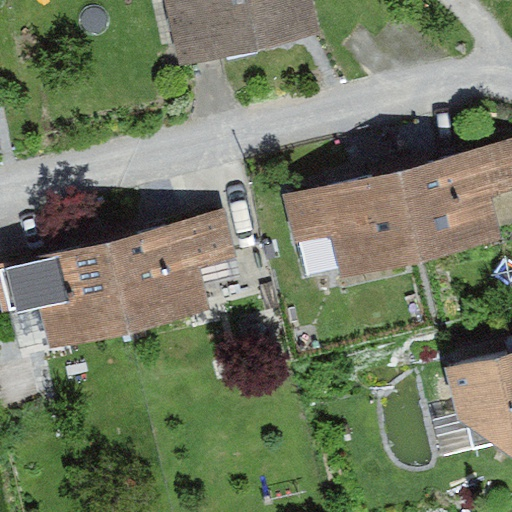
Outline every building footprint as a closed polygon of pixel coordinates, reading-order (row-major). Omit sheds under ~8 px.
[(174,0),(187,53),(297,28),(294,13),(308,10),(306,0),(174,0)] [(474,149),(401,166),(420,246),(493,228),(480,171),(511,163),(511,147),(511,141),(474,150),(474,149)] [(420,246),(401,166),(328,184),(329,185),(292,194),(298,216),(334,207),(347,263),(420,246)] [(219,212),(110,238),(128,316),(201,299),(188,242),(224,233),(219,212)] [(110,238),(0,265),(10,305),(46,296),(55,334),(128,316),(110,238)] [(511,348),(455,362),(474,441),(500,435),(511,442),(511,334),(507,335),(511,348)]
